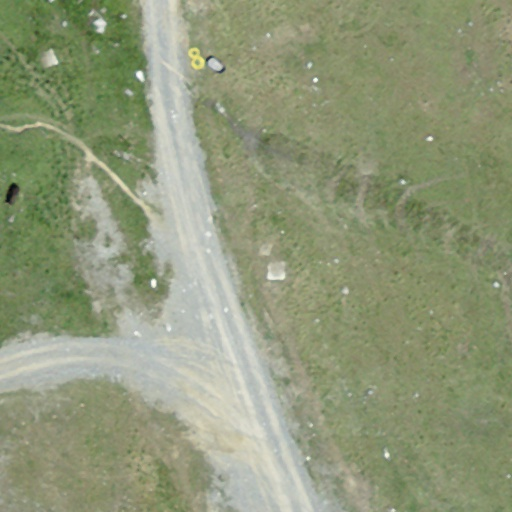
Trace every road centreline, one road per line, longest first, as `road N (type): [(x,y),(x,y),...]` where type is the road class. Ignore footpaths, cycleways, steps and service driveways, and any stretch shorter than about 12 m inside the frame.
road 1 (track): [(291,511),(239,413),(175,146),(158,0)]
road 2 (track): [(239,413),(149,365),(107,356),(0,366)]
